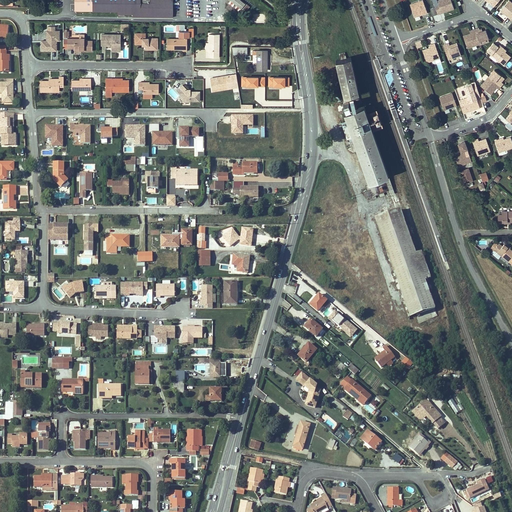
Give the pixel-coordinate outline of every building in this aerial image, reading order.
[(79,5),(78,11),(93,11),(94,10),(119,10),(122,10),(122,12),(123,13),(132,13),(132,16),(173,17),(173,0),(76,0),(76,1),(77,1),(77,5),(79,5)] [(246,4),(241,0),(230,0),(241,9),(246,4)] [(427,12),(423,0),(422,0),(410,4),(414,17),(419,15),(419,14),(423,12),(424,14),(427,12)] [(441,10),(446,9),(447,11),(454,8),(451,0),(438,0),(437,1),(438,2),(439,5),(435,7),(438,14),(442,12),(441,10)] [(505,12),(509,15),(508,16),(511,19),(511,17),(511,2),(509,0),(508,0),(500,10),(505,13),(505,12)] [(176,23),(176,29),(179,29),(179,35),(190,35),(190,29),(185,29),(185,23),(176,23)] [(0,38),(7,39),(9,26),(0,25),(0,38)] [(47,26),(47,30),(46,30),(46,39),(48,39),(47,40),(46,40),(41,40),(41,51),(56,50),(56,40),(56,31),(54,31),(55,26),(47,26)] [(486,29),(482,30),(480,31),(480,29),(479,28),(475,29),(479,41),(489,37),(486,29)] [(476,42),(479,41),(475,29),(472,30),(472,32),(470,33),(463,36),(467,48),(477,44),(476,42)] [(142,43),(146,43),(146,45),(146,49),(157,49),(158,37),(146,38),(146,33),(135,33),(135,43),(142,43)] [(67,39),(67,48),(74,48),(74,52),(79,52),(79,50),(79,48),(84,48),(84,50),(84,51),(92,51),(92,41),(85,41),(84,34),(79,34),(79,39),(79,41),(74,41),(74,39),(67,39)] [(121,34),(101,34),(101,45),(105,45),(112,45),(111,47),(111,51),(121,50),(121,34)] [(209,34),(209,42),(209,50),(206,50),(206,57),(214,57),(214,50),(219,50),(219,34),(209,34)] [(167,38),(167,49),(183,49),(183,50),(187,51),(187,39),(167,38)] [(427,62),(436,59),(436,56),(439,55),(435,43),(431,45),(432,47),(430,47),(423,50),(427,62)] [(457,43),(450,45),(448,46),(447,44),(443,45),(448,57),(451,55),(452,58),(461,54),(457,43)] [(511,57),(505,52),(501,49),(502,48),(499,45),(492,54),(504,64),(511,57)] [(8,56),(6,56),(6,51),(0,50),(0,72),(9,72),(9,63),(8,63),(8,56)] [(257,50),(257,70),(267,70),(267,50),(257,50)] [(346,58),(345,52),(339,53),(341,59),(336,60),(344,97),(359,93),(351,57),(346,58)] [(495,69),(489,76),(501,86),(503,83),(501,81),(500,80),(501,79),(502,80),(504,78),(495,69)] [(227,85),(226,79),(230,79),(230,75),(220,76),(221,78),(218,79),(218,77),(210,78),(212,88),(227,85)] [(498,88),(501,86),(489,76),(481,86),(491,94),(496,88),(494,87),(495,86),(497,87),(498,88)] [(59,89),(59,86),(64,86),(64,77),(59,77),(59,79),(51,79),(51,81),(49,81),(40,81),(40,91),(49,91),(49,89),(59,89)] [(129,80),(123,80),(116,80),(116,78),(106,78),(106,92),(112,92),(129,91),(129,80)] [(91,90),(91,79),(87,79),(87,80),(80,80),(72,80),(72,90),(91,90)] [(268,79),(268,94),(277,94),(277,79),(268,79)] [(159,93),(159,84),(150,84),(144,84),(143,82),(139,82),(139,89),(143,89),(143,93),(159,93)] [(464,86),(465,90),(477,86),(475,82),(464,86)] [(13,90),(13,83),(7,83),(0,83),(0,93),(1,94),(3,95),(2,96),(2,103),(11,103),(11,99),(13,99),(13,93),(11,93),(10,91),(13,90)] [(181,94),(184,99),(184,101),(190,101),(200,101),(200,91),(193,91),(193,93),(190,94),(190,91),(190,89),(187,89),(183,85),(177,90),(181,94)] [(475,94),(476,95),(479,93),(477,86),(465,90),(468,97),(475,94)] [(452,93),(439,97),(444,110),(449,108),(448,107),(452,105),(453,107),(457,105),(452,93)] [(468,97),(462,99),(467,112),(472,110),(471,108),(476,107),(476,108),(480,107),(477,99),(476,95),(475,94),(468,97)] [(463,113),(467,112),(462,99),(459,100),(463,113)] [(345,113),(347,119),(353,136),(371,189),(365,191),(367,197),(370,196),(371,199),(376,197),(375,194),(389,189),(391,194),(395,193),(373,130),(366,112),(364,106),(345,113)] [(377,108),(366,112),(373,130),(383,126),(377,108)] [(8,114),(1,115),(1,120),(0,119),(0,124),(1,124),(1,135),(3,135),(3,145),(15,145),(15,137),(13,137),(13,134),(11,134),(11,129),(10,129),(10,120),(8,120),(8,114)] [(232,123),(232,134),(243,134),(243,125),(249,125),(249,121),(253,121),(253,116),(231,116),(231,121),(234,121),(234,123),(232,123)] [(347,138),(353,136),(347,119),(341,121),(347,138)] [(90,126),(75,126),(75,124),(70,124),(70,132),(74,132),(74,136),(81,136),(81,144),(90,144),(90,126)] [(101,140),(107,140),(107,139),(112,139),(112,136),(118,136),(118,129),(105,129),(105,125),(97,125),(98,133),(101,133),(101,140)] [(159,133),(159,125),(149,125),(149,133),(153,133),(153,145),(172,145),(172,133),(159,133)] [(46,138),(52,138),(52,146),(63,146),(63,126),(57,126),(57,127),(56,127),(56,126),(46,126),(46,138)] [(136,137),(136,146),(145,146),(145,126),(139,126),(139,127),(131,127),(131,126),(125,126),(125,137),(136,137)] [(176,129),(176,138),(180,138),(180,147),(189,147),(189,137),(199,137),(199,128),(176,129)] [(495,140),(499,152),(511,147),(511,140),(511,137),(504,139),(499,141),(499,139),(495,140)] [(490,150),(486,138),(479,141),(477,141),(476,139),(472,141),(476,152),(480,151),(481,154),(490,150)] [(461,151),(454,153),(464,181),(465,183),(467,182),(473,180),(469,170),(467,171),(466,169),(465,169),(463,164),(468,162),(467,159),(471,158),(464,141),(461,142),(461,144),(459,144),(461,151)] [(14,171),(14,163),(0,162),(0,180),(7,180),(7,171),(14,171)] [(61,187),(68,180),(63,176),(63,162),(54,163),(54,174),(56,174),(56,177),(54,179),(61,187)] [(233,174),(243,174),(243,173),(255,173),(255,171),(257,171),(257,163),(243,163),(243,167),(233,167),(233,174)] [(177,172),(177,170),(177,168),(172,168),(172,179),(176,179),(176,185),(185,185),(185,183),(198,183),(198,170),(189,170),(189,172),(177,172)] [(483,181),(489,179),(486,171),(480,173),(483,181)] [(146,178),(148,178),(148,183),(148,189),(158,189),(158,178),(156,178),(156,172),(146,172),(146,178)] [(80,198),(86,198),(85,191),(92,191),(92,182),(91,182),(91,179),(92,179),(92,173),(80,173),(80,198)] [(129,195),(130,183),(122,182),(113,182),(113,193),(119,194),(125,194),(125,195),(129,195)] [(220,182),(210,182),(210,190),(220,190),(220,182)] [(259,197),(259,187),(245,187),(245,191),(241,191),(241,194),(241,195),(241,198),(245,199),(245,197),(259,197)] [(16,191),(4,191),(4,209),(14,209),(14,201),(14,195),(16,195),(16,191)] [(176,206),(176,195),(167,195),(167,206),(176,206)] [(400,288),(425,280),(416,254),(400,209),(375,218),(400,288)] [(502,214),(498,214),(498,223),(502,223),(502,221),(510,221),(511,220),(511,210),(502,211),(502,214)] [(21,232),(21,222),(7,223),(7,240),(16,241),(16,233),(14,233),(14,232),(21,232)] [(48,240),(68,241),(68,229),(54,229),(54,225),(48,225),(48,240)] [(84,248),(93,249),(93,225),(89,225),(89,232),(84,232),(84,248)] [(251,246),(253,230),(243,228),(241,238),(241,240),(241,244),(251,246)] [(241,238),(239,237),(233,229),(225,235),(228,238),(226,240),(230,246),(239,240),(241,240),(241,238)] [(162,237),(162,247),(179,247),(179,240),(182,240),(182,246),(192,246),(192,231),(182,231),(182,234),(173,234),(173,236),(162,237)] [(112,236),(112,238),(108,238),(108,253),(117,253),(117,246),(129,247),(129,236),(112,236)] [(370,242),(373,250),(379,249),(377,240),(370,242)] [(511,250),(509,248),(504,244),(502,246),(499,243),(497,245),(494,249),(511,263),(511,250)] [(28,265),(27,255),(28,255),(28,251),(20,251),(16,251),(16,269),(25,269),(26,269),(26,265),(28,265)] [(431,278),(421,252),(416,254),(425,280),(431,278)] [(234,255),(233,263),(238,264),(238,265),(237,271),(247,273),(249,257),(234,255)] [(425,280),(429,290),(435,288),(431,278),(425,280)] [(435,308),(429,290),(425,280),(400,288),(405,301),(416,306),(419,314),(435,308)] [(7,291),(15,291),(15,298),(24,298),(24,283),(7,282),(7,291)] [(83,282),(71,284),(68,287),(63,290),(70,299),(74,295),(74,293),(75,292),(76,294),(85,292),(83,282)] [(237,304),(237,282),(225,282),(225,304),(237,304)] [(113,284),(104,283),(104,287),(96,287),(96,298),(103,298),(108,298),(108,300),(113,300),(113,287),(113,284)] [(144,284),(125,284),(125,297),(130,296),(130,295),(137,295),(144,295),(144,290),(144,284)] [(176,297),(176,285),(157,286),(157,298),(161,298),(161,297),(176,297)] [(202,301),(200,301),(200,305),(212,305),(212,286),(202,286),(202,292),(202,301)] [(318,312),(327,301),(319,294),(315,299),(316,300),(311,306),(318,312)] [(416,306),(405,301),(410,317),(419,314),(416,306)] [(338,313),(331,321),(351,337),(357,329),(338,313)] [(316,337),(322,329),(311,320),(305,327),(316,337)] [(58,333),(58,334),(77,335),(78,324),(58,323),(58,325),(54,325),(54,333),(58,333)] [(17,324),(12,324),(12,325),(5,325),(0,324),(0,336),(8,336),(17,336),(17,324)] [(93,337),(97,337),(102,337),(108,337),(109,326),(104,326),(97,326),(97,324),(93,324),(93,327),(93,335),(93,337)] [(45,325),(40,325),(40,326),(34,326),(34,328),(32,328),(32,326),(27,326),(27,337),(45,337),(45,325)] [(203,326),(183,326),(183,337),(194,337),(203,337),(203,326)] [(164,327),(164,328),(159,328),(159,327),(154,327),(154,337),(154,340),(158,340),(167,340),(167,338),(175,338),(175,327),(164,327)] [(138,339),(138,330),(133,330),(133,328),(118,328),(118,339),(138,339)] [(306,362),(317,350),(309,343),(303,350),(304,351),(299,356),(306,362)] [(395,357),(386,346),(383,348),(385,352),(381,355),(381,354),(375,359),(381,367),(387,363),(391,360),(395,357)] [(69,362),(72,362),(72,357),(54,357),(54,359),(52,359),(52,361),(64,361),(64,368),(69,368),(69,362)] [(413,363),(406,357),(402,362),(408,368),(413,363)] [(221,377),(220,377),(221,364),(220,364),(220,359),(211,359),(211,377),(221,377)] [(347,368),(341,363),(333,373),(339,378),(347,368)] [(352,371),(355,374),(359,370),(351,364),(347,368),(352,371)] [(148,371),(148,366),(136,366),(135,384),(149,384),(149,379),(148,379),(148,371)] [(302,373),(297,380),(310,391),(311,388),(316,389),(317,386),(302,373)] [(26,387),(26,386),(42,386),(42,374),(25,374),(21,374),(21,387),(26,387)] [(74,392),(83,392),(83,380),(62,380),(62,392),(67,392),(67,391),(74,391),(74,392)] [(344,389),(360,402),(361,401),(364,403),(371,396),(352,380),(344,389)] [(184,382),(176,382),(176,393),(184,393),(184,382)] [(98,385),(98,398),(103,398),(103,396),(112,396),(121,396),(121,385),(98,385)] [(315,408),(320,391),(316,389),(311,388),(310,391),(306,405),(315,408)] [(221,389),(210,389),(210,396),(206,396),(206,401),(221,401),(221,389)] [(332,398),(330,401),(341,409),(344,406),(332,398)] [(452,399),(448,401),(456,413),(460,411),(452,399)] [(376,407),(370,404),(371,402),(367,401),(363,410),(374,414),(376,407)] [(420,405),(414,411),(417,414),(419,415),(420,416),(422,416),(424,416),(425,415),(426,415),(427,416),(438,428),(445,423),(440,417),(441,416),(429,402),(422,408),(420,405)] [(13,406),(13,416),(21,416),(22,416),(22,406),(13,406)] [(414,411),(413,412),(421,421),(427,416),(426,415),(425,415),(424,416),(422,416),(420,416),(419,415),(417,414),(414,411)] [(302,449),(310,425),(301,422),(293,446),(302,449)] [(50,428),(46,428),(45,424),(38,424),(39,451),(49,451),(49,440),(49,433),(50,433),(50,428)] [(336,430),(341,435),(345,430),(340,425),(336,430)] [(158,441),(163,441),(164,443),(170,443),(170,430),(158,430),(158,434),(154,434),(154,435),(153,442),(158,442),(158,441)] [(187,451),(189,451),(196,451),(198,451),(198,446),(198,437),(199,430),(189,430),(189,438),(189,446),(187,446),(187,451)] [(374,450),(381,442),(368,430),(361,439),(374,450)] [(73,431),(73,435),(75,435),(75,441),(74,450),(86,450),(86,440),(89,439),(89,431),(86,431),(73,431)] [(116,431),(111,431),(111,433),(111,437),(98,437),(98,448),(104,448),(110,448),(110,450),(115,450),(116,431)] [(145,450),(145,431),(141,431),(135,431),(135,437),(128,437),(128,448),(136,448),(141,448),(141,450),(145,450)] [(420,455),(430,442),(420,433),(409,446),(410,447),(420,436),(428,443),(418,454),(420,455)] [(20,434),(20,437),(12,437),(12,435),(8,435),(8,444),(12,444),(12,447),(20,447),(20,444),(27,444),(27,434),(20,434)] [(428,443),(420,436),(410,447),(418,454),(428,443)] [(259,450),(261,443),(252,440),(250,447),(259,450)] [(453,467),(456,470),(460,465),(446,453),(441,459),(452,468),(453,467)] [(401,460),(402,459),(396,454),(392,458),(400,465),(403,461),(401,460)] [(170,459),(170,464),(173,464),(172,478),(185,478),(185,464),(181,464),(181,459),(170,459)] [(260,477),(262,478),(262,474),(263,470),(251,468),(249,481),(250,482),(249,485),(256,487),(260,488),(260,484),(259,483),(260,477)] [(77,475),(71,475),(71,476),(61,476),(62,484),(71,485),(71,486),(81,486),(81,482),(84,479),(84,475),(80,474),(77,475)] [(42,490),(56,490),(58,490),(58,475),(48,475),(48,477),(34,477),(34,487),(42,487),(42,490)] [(126,483),(126,491),(125,491),(125,495),(138,495),(138,491),(137,491),(137,482),(136,475),(126,475),(126,483)] [(97,477),(97,476),(91,476),(91,487),(113,487),(113,477),(103,477),(97,477)] [(277,480),(274,492),(286,495),(288,487),(287,487),(287,482),(289,482),(289,479),(279,476),(278,480),(277,480)] [(466,490),(470,498),(489,489),(484,478),(479,481),(480,483),(478,484),(466,490)] [(332,498),(342,500),(350,501),(351,494),(351,490),(333,487),(332,498)] [(388,505),(389,505),(393,506),(398,506),(398,500),(399,487),(388,488),(388,505)] [(170,511),(179,511),(180,509),(182,509),(185,509),(184,500),(182,500),(182,491),(169,491),(169,500),(170,500),(173,500),(173,504),(173,508),(170,509),(170,511)] [(320,511),(328,508),(326,505),(331,503),(326,494),(321,496),(322,498),(323,499),(317,502),(310,506),(311,508),(307,510),(306,511),(320,511)] [(356,495),(351,494),(350,501),(342,500),(341,502),(355,504),(356,495)] [(242,501),(239,511),(250,511),(251,509),(251,507),(250,506),(250,502),(242,501)]
